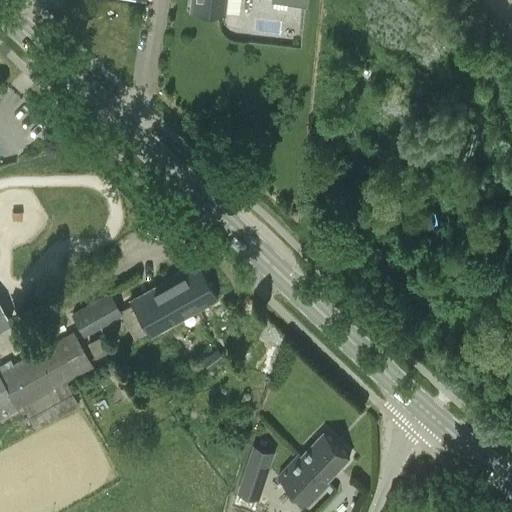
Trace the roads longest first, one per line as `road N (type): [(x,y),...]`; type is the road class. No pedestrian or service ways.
road 1 (primary): [(416,406),(0,13)]
road 2 (primary): [(511,480),(416,406)]
